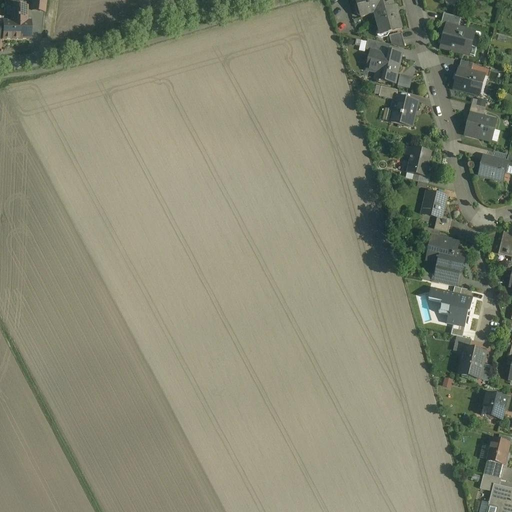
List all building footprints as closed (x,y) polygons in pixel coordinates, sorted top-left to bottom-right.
[(44,0),(31,0),(30,11),(43,12),(44,0)] [(376,12),(383,0),(355,0),(361,18),(371,15),(370,13),(376,12)] [(391,0),(383,0),(376,12),(378,18),(375,19),(380,37),(402,31),(397,14),(398,13),(397,8),(396,8),(394,8),(391,0)] [(27,7),(10,7),(10,22),(2,22),(2,40),(30,40),(30,22),(27,22),(27,7)] [(458,19),(444,15),(441,26),(446,28),(447,26),(456,28),(458,19)] [(456,28),(447,26),(446,28),(441,48),(468,56),(468,55),(466,54),(472,34),(474,34),(474,33),(456,28)] [(400,33),(389,37),(391,46),(405,49),(400,33)] [(384,44),(367,41),(365,51),(371,52),(372,49),(382,51),(384,44)] [(382,51),(372,49),(371,52),(368,65),(378,68),(375,80),(395,84),(401,55),(382,51)] [(473,65),(461,61),(459,68),(471,71),(473,65)] [(484,76),(459,70),(453,90),(479,97),(479,96),(478,95),(483,77),(484,77),(484,76)] [(397,86),(410,89),(412,77),(400,74),(397,86)] [(397,91),(381,88),(378,97),(395,101),(397,91)] [(416,103),(398,99),(397,104),(394,104),(389,123),(411,128),(414,117),(412,116),(416,103)] [(485,109),(471,105),(469,115),(470,116),(470,115),(483,118),(485,109)] [(483,118),(470,115),(470,116),(465,136),(491,142),(496,122),(483,118)] [(432,154),(406,148),(404,158),(410,159),(407,174),(414,175),(419,177),(426,178),(432,154)] [(506,163),(484,157),(479,177),(502,183),(506,167),(507,163),(506,163)] [(446,198),(427,193),(422,215),(437,218),(441,219),(446,198)] [(441,219),(437,218),(434,231),(448,234),(451,221),(441,219)] [(511,235),(504,234),(500,251),(506,252),(506,255),(511,256),(511,262),(511,268),(511,235)] [(458,244),(432,238),(427,259),(443,263),(440,277),(433,275),(431,283),(438,284),(455,288),(458,274),(460,275),(465,255),(456,252),(458,244)] [(455,288),(438,284),(435,296),(442,297),(440,307),(450,309),(448,316),(448,317),(451,318),(449,326),(467,330),(471,315),(470,314),(473,299),(455,295),(456,288),(455,288)] [(471,341),(456,338),(455,345),(465,347),(464,348),(469,350),(471,341)] [(469,350),(464,348),(458,375),(479,380),(485,353),(469,350)] [(507,400),(486,395),(483,407),(489,409),(487,418),(502,422),(507,400)] [(489,409),(483,407),(481,416),(487,418),(489,409)] [(510,445),(492,440),(486,461),(505,465),(510,445)] [(501,474),(489,471),(487,477),(499,480),(501,474)] [(511,511),(511,492),(495,488),(491,504),(489,503),(489,504),(486,511),(511,511)]
